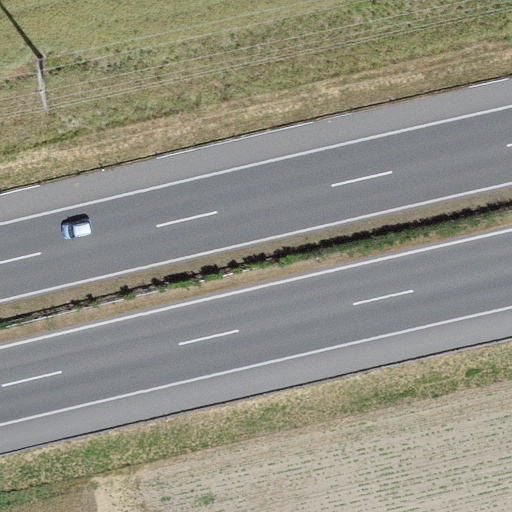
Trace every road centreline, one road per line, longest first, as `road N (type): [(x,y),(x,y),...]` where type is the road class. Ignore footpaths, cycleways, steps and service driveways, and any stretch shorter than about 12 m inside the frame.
road 1 (motorway): [(511,145),(0,263)]
road 2 (motorway): [(0,386),(511,269)]
